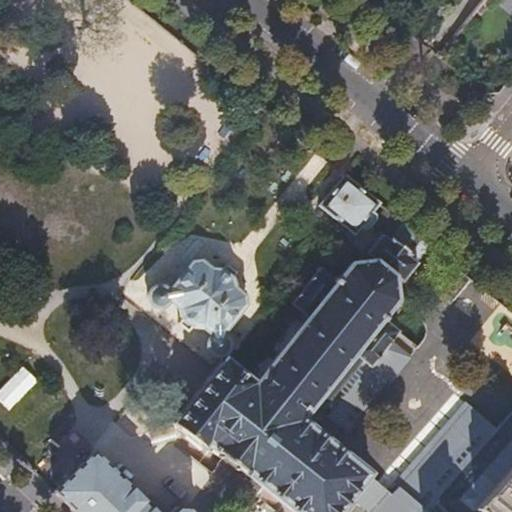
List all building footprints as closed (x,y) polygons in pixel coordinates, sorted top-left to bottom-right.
[(380,204),(345,175),(320,206),(355,234),(363,226),(365,228),(370,228),(377,220),(376,215),(373,212),(380,204)] [(255,382),(309,425),(362,360),(370,366),(398,331),(384,319),(385,317),(383,316),(397,299),(395,276),(403,282),(418,263),(410,256),(412,254),(393,238),(390,241),(383,235),(367,253),(375,259),(351,264),(337,280),(335,279),(334,280),(320,269),(291,304),(308,317),(255,382)] [(418,263),(431,245),(424,239),(412,254),(410,256),(418,263)] [(216,356),(220,356),(223,356),(226,353),(228,351),(228,347),(228,342),(226,337),(223,335),(223,334),(247,305),(245,296),(236,288),(235,279),(222,269),(211,269),(202,261),(191,262),(169,290),(165,286),(162,285),(157,285),(152,288),(150,290),(149,296),(150,302),(152,305),(155,307),(162,308),(167,306),(171,302),(180,310),(183,320),(192,327),(203,328),(211,335),(207,338),(206,341),(205,346),(206,348),(209,353),(211,355),(216,356)] [(309,425),(255,382),(225,359),(216,370),(171,424),(202,449),(206,443),(221,455),(219,457),(236,471),(237,469),(244,475),(245,473),(293,511),(338,511),(369,474),(309,425)] [(426,419),(452,391),(423,364),(410,378),(436,403),(423,417),(426,419)] [(511,441),(500,430),(498,431),(464,401),(387,492),(385,491),(368,511),(472,511),(476,508),(511,466),(511,441)] [(511,416),(500,430),(511,441),(511,416)] [(190,511),(186,507),(175,507),(170,511),(151,511),(92,453),(82,463),(79,461),(61,479),(64,482),(54,492),(73,511),(190,511)] [(511,511),(511,466),(476,508),(480,511),(511,511)]
